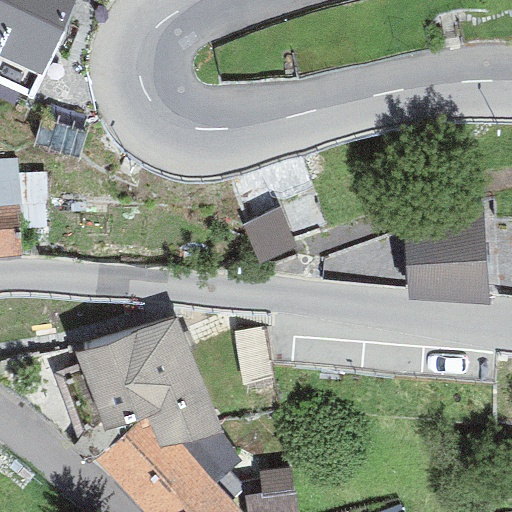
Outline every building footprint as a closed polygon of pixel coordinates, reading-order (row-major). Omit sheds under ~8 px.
[(72,0),(0,0),(0,72),(30,87),(72,0)] [(16,157),(0,157),(0,194),(18,195),(17,169),(16,157)] [(46,169),(17,169),(18,195),(19,227),(44,226),(46,169)] [(0,246),(19,247),(19,227),(18,195),(0,194),(0,246)] [(279,198),(240,215),(257,252),(295,234),(279,198)] [(482,198),(404,213),(405,284),(489,288),(482,198)] [(177,304),(74,333),(102,403),(146,390),(159,420),(218,411),(177,304)] [(144,407),(94,444),(162,511),(242,511),(249,506),(215,470),(239,452),(209,421),(185,434),(174,424),(163,432),(144,407)] [(262,479),(245,482),(249,506),(249,511),(299,511),(292,458),(259,463),(262,479)]
